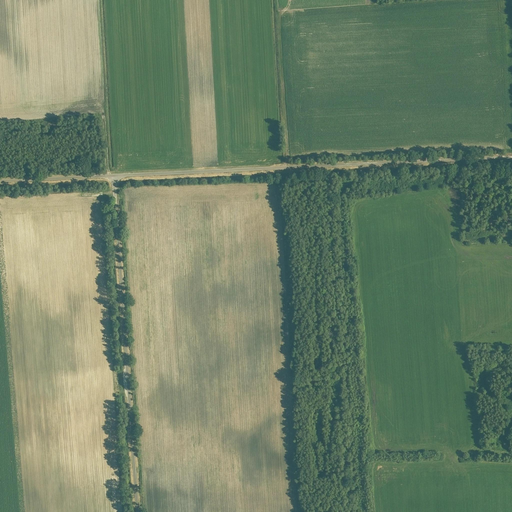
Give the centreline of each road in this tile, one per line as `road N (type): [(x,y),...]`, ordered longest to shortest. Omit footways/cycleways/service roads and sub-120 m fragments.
road 1 (unclassified): [(113,177),(511,157)]
road 2 (unclassified): [(113,177),(135,511)]
